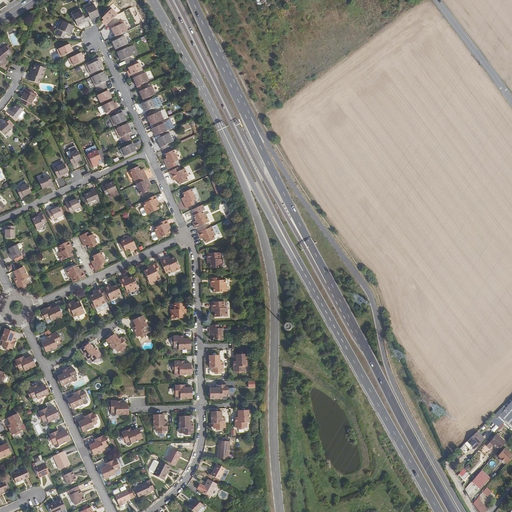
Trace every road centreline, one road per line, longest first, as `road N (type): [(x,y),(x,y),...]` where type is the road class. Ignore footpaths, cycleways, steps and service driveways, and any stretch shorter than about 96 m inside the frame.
road 1 (primary): [(462,511),(394,387),(372,298),(237,99)]
road 2 (primary): [(218,120),(254,209),(273,285),(280,511)]
road 3 (primary): [(354,328),(256,162),(175,0)]
road 4 (primary): [(169,0),(302,271)]
road 5 (primary): [(302,271),(438,511)]
road 6 (primary): [(354,328),(237,99)]
road 7 (primary): [(452,511),(354,328)]
road 8 (residential): [(186,235),(198,267),(201,408)]
road 9 (primary): [(218,120),(302,271)]
road 10 (residential): [(186,235),(30,309)]
road 11 (residential): [(0,222),(151,152)]
road 12 (residential): [(47,368),(111,511)]
road 13 (primary): [(153,0),(218,120)]
road 14 (residential): [(97,33),(151,152)]
road 15 (tertiary): [(436,0),(511,100)]
road 16 (residential): [(201,408),(194,465),(151,511)]
